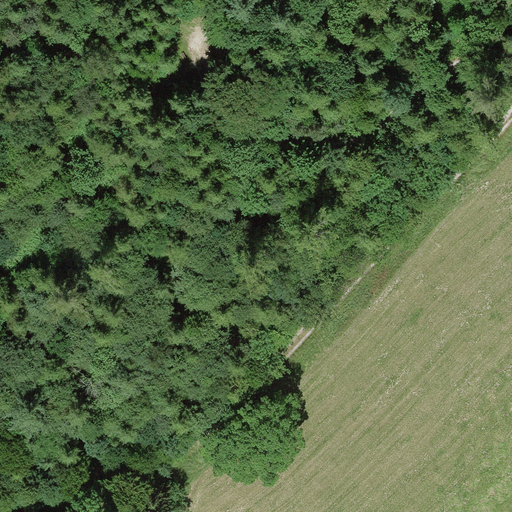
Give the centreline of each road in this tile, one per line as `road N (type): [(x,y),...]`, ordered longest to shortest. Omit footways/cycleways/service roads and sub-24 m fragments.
road 1 (track): [(511,114),(278,361),(191,441),(113,476),(0,508)]
road 2 (track): [(201,28),(208,82),(254,131),(329,139),(379,125),(426,84),(511,37)]
